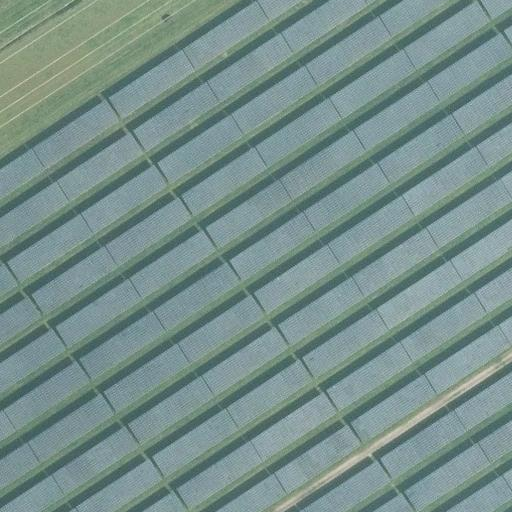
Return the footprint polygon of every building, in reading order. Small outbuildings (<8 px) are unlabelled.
[(410,0),(421,16),(446,0),(410,0)] [(511,0),(478,0),(476,1),(489,20),(511,5),(511,0)] [(441,26),(447,34),(437,41),(444,50),(484,23),(471,5),(441,26)] [(481,74),(508,54),(495,37),(468,57),(481,74)] [(511,77),(494,87),(504,105),(511,100),(511,77)] [(131,131),(138,148),(164,138),(156,120),(131,131)] [(193,167),(181,148),(154,165),(166,185),(193,167)] [(120,200),(124,208),(161,191),(153,172),(124,185),(129,196),(120,200)] [(161,236),(216,196),(204,180),(149,220),(161,236)] [(244,232),(232,212),(201,230),(213,250),(244,232)] [(0,246),(12,235),(0,223),(0,222),(0,246)] [(174,274),(211,252),(200,233),(163,255),(174,274)] [(3,264),(15,283),(62,254),(54,241),(46,246),(42,240),(3,264)] [(252,252),(227,259),(234,280),(258,272),(252,252)] [(4,272),(0,273),(0,301),(16,293),(4,272)] [(28,296),(40,316),(77,293),(64,273),(28,296)] [(262,313),(283,300),(272,283),(251,296),(262,313)] [(220,316),(231,335),(259,318),(247,300),(220,316)] [(27,303),(0,318),(0,346),(39,324),(27,303)] [(64,349),(90,331),(77,313),(51,331),(64,349)] [(0,403),(1,404),(0,403),(0,390),(62,354),(49,333),(0,362),(0,403)] [(76,361),(86,380),(114,365),(103,346),(76,361)]
